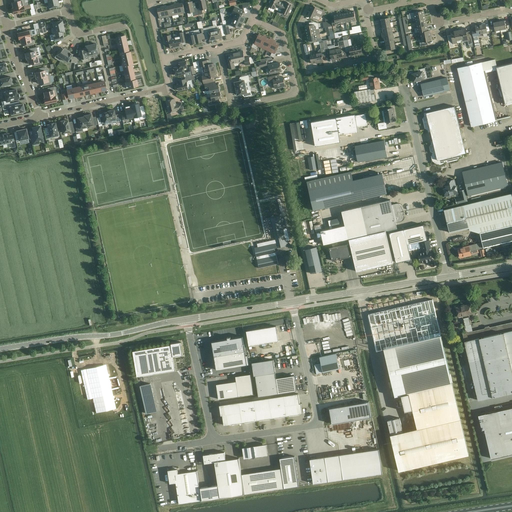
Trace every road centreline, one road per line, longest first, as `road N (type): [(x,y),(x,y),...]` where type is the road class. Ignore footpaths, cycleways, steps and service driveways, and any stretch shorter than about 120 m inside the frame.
road 1 (unclassified): [(212,440),(318,424),(292,302)]
road 2 (residential): [(217,46),(234,107),(291,94),(283,34),(252,19)]
road 3 (unclassified): [(212,440),(0,473)]
road 4 (tertiary): [(0,348),(186,318)]
road 5 (unclassified): [(447,277),(408,108)]
road 6 (residential): [(40,117),(169,87),(163,59)]
road 7 (tertiary): [(292,302),(447,277)]
road 8 (unclassified): [(186,318),(212,440)]
